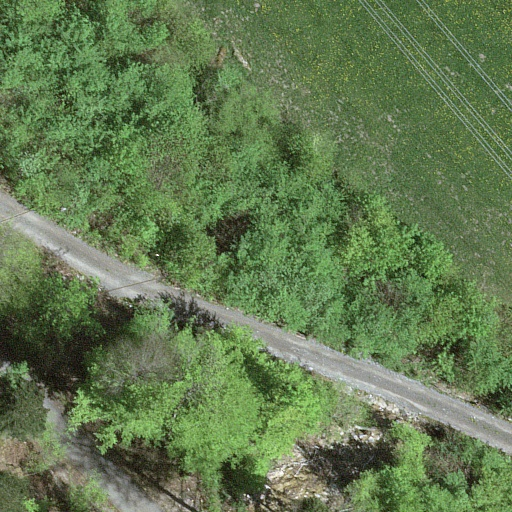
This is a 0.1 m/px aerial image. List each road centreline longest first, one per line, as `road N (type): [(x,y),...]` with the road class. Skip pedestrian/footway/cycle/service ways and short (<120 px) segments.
road 1 (track): [(511,443),(469,418),(88,261),(0,210)]
road 2 (track): [(0,375),(136,511)]
